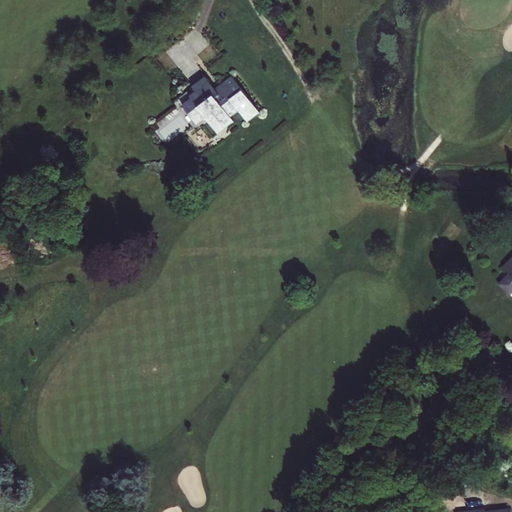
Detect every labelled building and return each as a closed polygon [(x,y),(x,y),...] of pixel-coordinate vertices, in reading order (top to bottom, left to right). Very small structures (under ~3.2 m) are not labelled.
[(216,132),(232,119),(231,117),(238,111),(245,120),(258,110),(231,76),(215,89),(205,76),(192,87),(194,90),(196,93),(190,98),(192,101),(183,107),(195,122),(203,115),(205,118),(216,132)] [(181,105),(183,107),(192,101),(190,98),(181,105)] [(258,110),(245,120),(247,123),(260,113),(258,110)] [(196,125),(205,118),(203,115),(195,122),(196,125)] [(234,122),(232,119),(216,132),(218,135),(234,122)] [(511,258),(503,268),(510,274),(504,282),(504,286),(509,291),(511,291),(511,258)]
